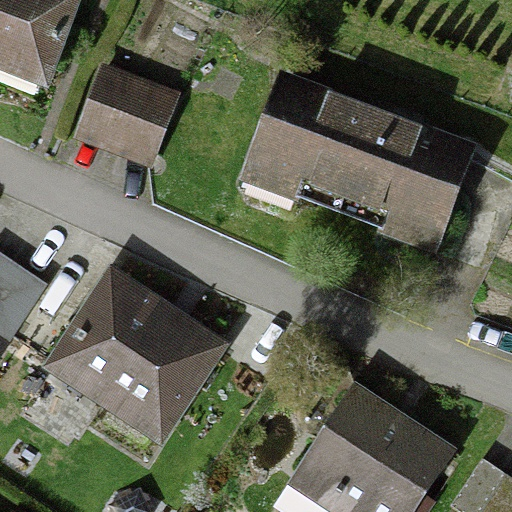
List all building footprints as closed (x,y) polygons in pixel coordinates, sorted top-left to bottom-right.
[(99,9),(74,0),(0,0),(0,84),(64,107),(99,9)] [(196,108),(113,76),(84,150),(168,182),(196,108)] [(471,150),(285,81),(252,172),(438,240),(471,150)] [(0,297),(18,270),(0,258),(0,297)] [(45,288),(18,270),(0,297),(0,340),(7,345),(45,288)] [(222,347),(115,278),(56,367),(164,436),(222,347)] [(418,511),(457,453),(358,389),(296,484),(339,511),(418,511)] [(456,511),(480,511),(505,475),(481,459),(450,507),(456,511)] [(511,511),(511,480),(505,475),(480,511),(511,511)]
